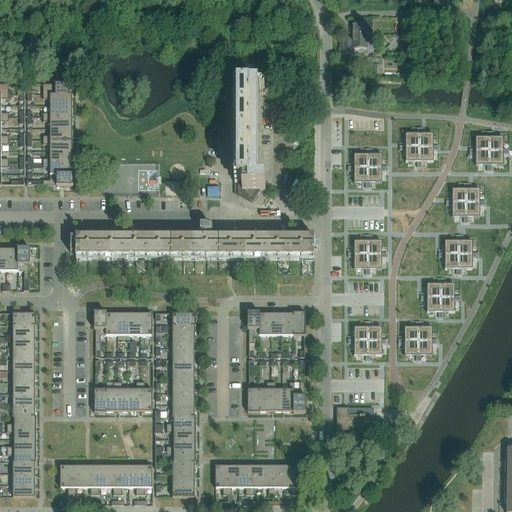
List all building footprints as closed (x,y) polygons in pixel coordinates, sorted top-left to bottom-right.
[(367,36),(372,36),(372,25),(353,25),(353,40),(343,40),(342,55),(353,55),(353,50),(367,50),(367,36)] [(381,77),(382,66),(371,66),(371,77),(381,77)] [(0,96),(8,96),(8,86),(0,85),(0,96)] [(72,96),(72,97),(73,97),(73,85),(55,85),(55,86),(43,86),(43,96),(72,96)] [(245,198),(246,197),(249,198),(252,200),(257,191),(265,191),(265,184),(258,184),(258,89),(234,89),(234,184),(237,184),(237,194),(245,198)] [(0,107),(1,108),(1,101),(8,101),(8,96),(0,96),(0,107)] [(43,96),(43,101),(50,101),(50,108),(72,108),(72,97),(72,96),(43,96)] [(50,119),(72,119),(72,108),(50,108),(50,115),(43,115),(43,119),(50,119)] [(72,131),(72,119),(50,119),(43,119),(43,124),(50,124),(50,131),(72,131)] [(50,142),(72,142),(72,131),(50,131),(50,137),(43,137),(43,142),(50,142)] [(405,136),(405,150),(419,150),(419,136),(405,136)] [(419,136),(419,150),(433,150),(433,136),(419,136)] [(475,139),(475,153),(489,153),(489,139),(475,139)] [(489,139),(489,153),(503,153),(503,139),(489,139)] [(72,153),(72,142),(50,142),(43,142),(43,147),(50,147),(50,153),(72,153)] [(405,150),(405,164),(419,164),(419,150),(405,150)] [(419,150),(419,164),(433,164),(433,150),(419,150)] [(50,165),(72,165),(72,153),(50,153),(50,160),(43,160),(43,165),(50,165)] [(475,153),(475,167),(489,167),(489,153),(475,153)] [(489,153),(489,167),(503,167),(503,153),(489,153)] [(354,156),(354,170),(368,170),(368,156),(354,156)] [(368,156),(368,170),(382,170),(382,156),(368,156)] [(72,176),(72,165),(50,165),(43,165),(43,170),(50,170),(50,177),(57,177),(57,176),(72,176)] [(354,170),(354,184),(368,184),(368,170),(354,170)] [(368,170),(368,184),(382,184),(382,170),(368,170)] [(57,188),(73,188),(73,176),(72,176),(57,176),(57,177),(50,177),(50,182),(43,182),(43,186),(57,186),(57,188)] [(452,191),(452,205),(466,205),(466,191),(452,191)] [(466,191),(466,205),(480,205),(480,191),(466,191)] [(452,205),(452,219),(466,219),(466,205),(452,205)] [(466,205),(466,219),(480,219),(480,205),(466,205)] [(202,238),(212,238),(212,236),(212,227),(209,224),(204,224),(202,226),(202,238)] [(314,238),(262,238),(212,238),(202,238),(76,238),(76,239),(71,239),(71,254),(77,254),(77,262),(314,262),(314,238)] [(354,243),(354,257),(368,257),(368,243),(354,243)] [(368,243),(368,257),(382,257),(382,243),(368,243)] [(445,243),(445,257),(459,257),(459,243),(445,243)] [(459,243),(459,257),(473,257),(473,243),(459,243)] [(18,273),(24,273),(24,280),(29,280),(29,267),(30,267),(30,250),(18,250),(18,251),(18,273)] [(7,273),(18,273),(18,251),(7,251),(7,273)] [(354,257),(354,271),(368,271),(368,257),(354,257)] [(368,257),(368,271),(382,271),(382,257),(368,257)] [(445,257),(445,271),(459,271),(459,257),(445,257)] [(459,257),(459,271),(473,271),(473,257),(459,257)] [(426,286),(426,300),(440,300),(440,286),(426,286)] [(440,286),(440,300),(454,300),(454,286),(440,286)] [(426,300),(426,314),(440,314),(440,300),(426,300)] [(440,300),(440,314),(454,314),(454,300),(440,300)] [(107,314),(94,314),(94,331),(96,331),(96,344),(101,344),(101,338),(106,338),(106,331),(106,316),(107,316),(107,314)] [(259,338),(259,316),(260,316),(260,314),(247,314),(247,331),(249,331),(249,345),(255,345),(255,338),(259,338)] [(294,338),(304,338),(306,338),(306,314),(293,314),(293,316),(294,316),(294,338)] [(13,328),(35,328),(36,328),(36,316),(13,316),(13,328)] [(106,331),(106,338),(117,338),(117,316),(107,316),(106,316),(106,331)] [(129,316),(117,316),(117,338),(129,338),(129,316)] [(140,316),(129,316),(129,338),(140,338),(140,316)] [(140,338),(151,337),(151,338),(152,338),(152,316),(140,316),(140,338)] [(194,328),(196,328),(196,316),(172,316),(172,328),(194,328)] [(271,316),(260,316),(259,316),(259,338),(271,338),(271,316)] [(282,316),(271,316),(271,338),(282,338),(282,316)] [(282,338),(294,338),(294,316),(293,316),(289,316),(282,316),(282,338)] [(13,328),(13,339),(35,339),(35,328),(13,328)] [(172,328),(172,339),(195,339),(194,328),(172,328)] [(354,329),(354,343),(368,343),(368,329),(354,329)] [(368,329),(368,343),(382,343),(382,329),(368,329)] [(404,329),(404,343),(418,343),(418,329),(404,329)] [(418,329),(418,343),(432,343),(432,329),(418,329)] [(13,339),(13,350),(35,350),(35,339),(13,339)] [(195,339),(172,339),(172,350),(194,350),(195,339)] [(354,343),(354,357),(368,357),(368,343),(354,343)] [(368,343),(368,357),(382,357),(382,343),(368,343)] [(404,343),(404,357),(418,357),(418,343),(404,343)] [(418,343),(418,357),(432,357),(432,343),(418,343)] [(13,350),(13,362),(35,362),(35,350),(13,350)] [(172,350),(172,362),(194,362),(194,350),(172,350)] [(13,362),(13,373),(35,373),(35,362),(13,362)] [(172,362),(172,373),(194,373),(194,362),(172,362)] [(35,373),(13,373),(13,385),(35,385),(35,373)] [(194,373),(172,373),(172,385),(194,385),(194,373)] [(259,413),(260,413),(271,413),(271,384),(266,384),(266,391),(259,391),(259,413)] [(271,384),(271,413),(282,413),(282,391),(276,391),(276,384),(271,384)] [(289,391),(282,391),(282,413),(293,414),(294,414),(294,391),(294,384),(289,384),(289,391)] [(294,414),(293,414),(293,415),(306,415),(306,398),(304,398),(304,384),(298,384),(298,391),(294,391),(294,414)] [(35,396),(35,385),(13,385),(13,396),(35,396)] [(106,391),(106,413),(107,413),(118,413),(118,385),(113,385),(113,391),(107,391),(106,391)] [(118,385),(118,413),(129,413),(129,391),(122,391),(122,385),(118,385)] [(129,391),(129,413),(140,413),(140,385),(136,385),(136,391),(129,391)] [(140,385),(140,413),(152,413),(152,391),(151,391),(145,391),(145,385),(140,385)] [(172,385),(172,396),(194,396),(194,385),(172,385)] [(106,391),(96,391),(95,391),(94,391),(94,409),(94,415),(107,415),(107,413),(106,413),(106,391)] [(259,391),(249,391),(247,391),(247,415),(260,415),(260,413),(259,413),(259,391)] [(13,407),(35,407),(35,396),(13,396),(13,407)] [(172,396),(172,407),(194,407),(194,396),(172,396)] [(35,419),(35,418),(35,407),(13,407),(13,419),(14,419),(35,419)] [(172,407),(172,419),(174,419),(194,419),(194,418),(194,407),(172,407)] [(337,410),(337,431),(371,431),(371,417),(349,416),(349,410),(337,410)] [(7,430),(36,430),(36,418),(35,418),(35,419),(14,419),(14,425),(7,425),(7,430)] [(196,430),(196,418),(194,418),(194,419),(174,419),(174,425),(167,425),(167,430),(196,430)] [(36,442),(36,430),(7,430),(7,435),(14,435),(14,442),(36,442)] [(196,442),(196,430),(167,430),(167,435),(174,435),(174,442),(196,442)] [(7,453),(36,453),(36,442),(14,442),(14,448),(7,448),(7,453)] [(196,453),(196,442),(174,442),(174,448),(167,448),(167,453),(196,453)] [(36,465),(36,453),(7,453),(7,458),(14,458),(14,464),(35,464),(35,465),(36,465)] [(196,465),(196,453),(167,453),(167,458),(174,458),(174,464),(194,464),(194,465),(196,465)] [(35,464),(14,464),(13,464),(13,476),(35,476),(35,465),(35,464)] [(194,476),(194,465),(194,464),(174,464),(172,464),(172,476),(194,476)] [(72,468),(60,468),(60,490),(61,490),(68,490),(68,497),(72,497),(72,468)] [(72,497),(76,497),(76,490),(83,490),(83,468),(72,468),(72,497)] [(83,490),(90,490),(90,497),(95,497),(95,468),(83,468),(83,490)] [(95,497),(99,497),(99,490),(106,490),(106,468),(95,468),(95,497)] [(106,490),(113,490),(113,497),(118,497),(118,468),(106,468),(106,490)] [(118,497),(122,497),(122,490),(129,490),(129,468),(118,468),(118,497)] [(129,490),(136,490),(136,497),(140,497),(140,468),(129,468),(129,490)] [(140,497),(145,497),(145,490),(151,490),(152,490),(152,468),(140,468),(140,497)] [(227,468),(215,468),(215,490),(216,490),(223,490),(223,497),(227,497),(227,468)] [(239,490),(239,468),(227,468),(227,497),(231,497),(231,490),(239,490)] [(239,490),(240,490),(246,490),(246,497),(250,497),(250,468),(239,468),(239,490)] [(250,497),(253,497),(254,497),(254,490),(261,490),(261,468),(250,468),(250,497)] [(261,490),(268,490),(268,497),(273,497),(273,468),(261,468),(261,490)] [(273,497),(274,497),(277,497),(277,490),(284,490),(284,468),(273,468),(273,497)] [(284,490),(291,490),(291,497),(296,497),(296,468),(284,468),(284,490)] [(13,487),(35,487),(35,476),(13,476),(13,487)] [(194,487),(194,476),(172,476),(172,487),(194,487)] [(35,487),(13,487),(13,498),(13,499),(35,499),(35,487)] [(172,487),(172,498),(172,499),(194,499),(194,487),(172,487)]
